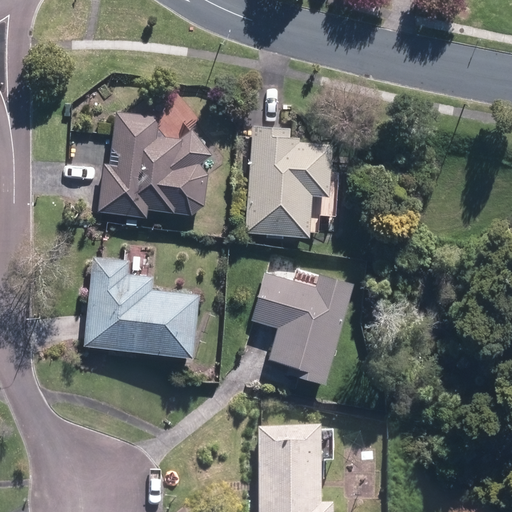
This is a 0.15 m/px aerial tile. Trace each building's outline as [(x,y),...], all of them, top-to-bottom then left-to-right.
[(115,113),(110,165),(100,164),(96,211),(124,214),(142,216),(143,209),(198,214),(206,129),(183,126),(182,140),(150,137),(152,116),(115,113)] [(306,234),(307,214),(332,215),(337,142),(289,140),(290,130),(249,127),(243,231),(306,234)] [(149,279),(124,277),(126,259),(90,256),(82,348),(117,351),(186,357),(191,297),(147,293),(149,279)] [(266,361),(299,369),(297,377),(320,383),(348,282),(329,277),(314,273),(311,286),(264,274),(251,321),(275,328),(266,361)] [(314,509),(315,464),(329,465),(330,430),(256,429),(254,511),(329,511),(330,510),(314,509)]
